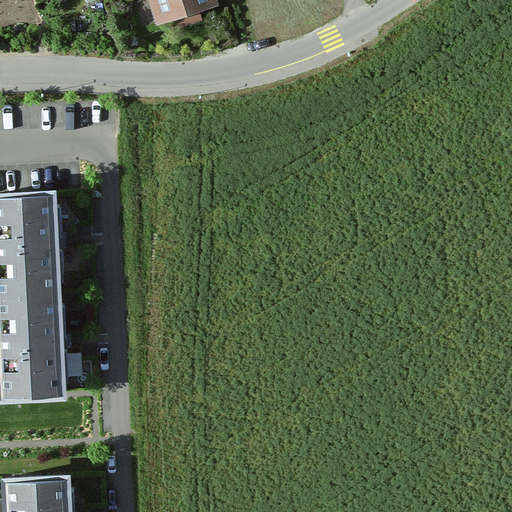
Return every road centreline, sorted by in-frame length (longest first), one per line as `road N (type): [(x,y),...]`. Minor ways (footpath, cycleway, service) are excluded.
road 1 (residential): [(0,144),(106,141),(126,511)]
road 2 (residential): [(0,74),(215,74),(282,61),(352,29)]
